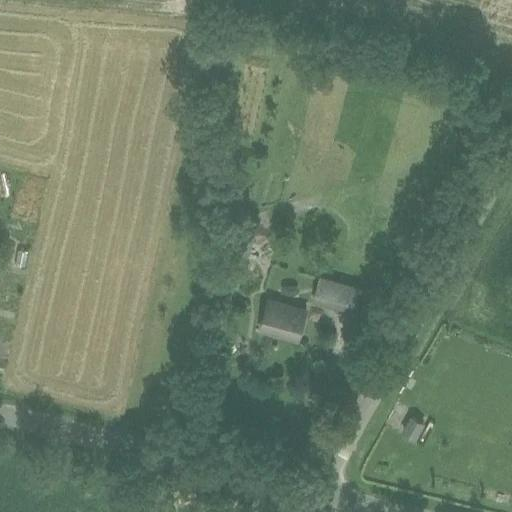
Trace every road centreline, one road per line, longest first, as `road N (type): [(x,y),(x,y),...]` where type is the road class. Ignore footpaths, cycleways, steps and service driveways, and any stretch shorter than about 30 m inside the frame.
road 1 (unclassified): [(319,493),(511,169)]
road 2 (tertiary): [(319,493),(0,411)]
